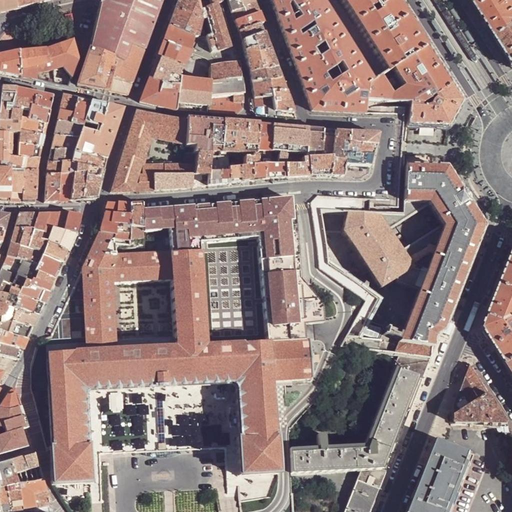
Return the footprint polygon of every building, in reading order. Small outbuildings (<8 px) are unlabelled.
[(12,11),(17,10),(15,0),(1,0),(3,13),(12,11)] [(15,0),(17,10),(26,8),(33,6),(34,5),(33,0),(15,0)] [(128,96),(132,84),(162,0),(109,0),(99,4),(96,18),(93,35),(90,45),(77,84),(77,86),(117,94),(128,96)] [(196,1),(194,2),(193,0),(177,0),(172,16),(169,27),(193,39),(198,38),(201,23),(201,22),(197,13),(212,7),(211,5),(197,10),(196,5),(197,4),(196,1)] [(234,0),(228,3),(231,12),(255,3),(253,0),(234,0)] [(275,15),(277,21),(290,16),(286,7),(290,6),(295,13),(315,0),(278,0),(270,3),(275,15)] [(319,0),(315,0),(295,13),(298,19),(293,23),(290,16),(277,21),(281,30),(284,38),(295,34),(297,33),(310,24),(328,13),(319,0)] [(348,0),(342,4),(354,24),(370,13),(368,10),(376,4),(379,8),(391,0),(348,0)] [(370,13),(354,24),(366,43),(382,33),(391,27),(407,17),(399,5),(395,0),(391,0),(379,8),(381,12),(373,17),(370,13)] [(469,0),(477,11),(493,0),(469,0)] [(511,29),(511,4),(511,5),(511,4),(511,0),(493,0),(477,11),(484,22),(495,40),(511,29)] [(231,12),(235,22),(259,13),(257,9),(255,3),(231,12)] [(376,4),(368,10),(370,13),(379,8),(376,4)] [(212,7),(197,13),(201,22),(206,20),(206,18),(208,17),(212,36),(206,38),(211,54),(213,58),(213,60),(213,62),(212,63),(210,67),(222,65),(220,52),(230,49),(216,5),(212,7)] [(286,7),(290,16),(295,13),(290,6),(286,7)] [(381,12),(379,8),(370,13),(373,17),(381,12)] [(451,11),(458,22),(461,20),(455,9),(451,11)] [(235,22),(239,33),(259,24),(260,25),(263,23),(261,17),(259,13),(235,22)] [(328,13),(310,24),(314,29),(299,38),(297,33),(295,34),(284,38),(289,52),(294,66),(302,63),(310,59),(314,56),(312,52),(324,44),(327,48),(343,37),(328,13)] [(290,16),(293,23),(298,19),(295,13),(290,16)] [(409,21),(407,17),(391,27),(394,31),(385,37),(382,33),(366,43),(376,57),(386,73),(392,69),(401,63),(399,59),(407,53),(410,58),(426,47),(416,31),(409,21)] [(431,23),(437,33),(440,30),(434,21),(431,23)] [(239,33),(242,43),(263,34),(261,29),(260,25),(259,24),(239,33)] [(310,24),(297,33),(299,38),(314,29),(310,24)] [(163,42),(157,58),(183,70),(186,64),(191,54),(193,39),(169,27),(163,42)] [(394,31),(391,27),(382,33),(385,37),(394,31)] [(511,29),(495,40),(511,65),(511,29)] [(465,33),(472,43),(475,41),(468,31),(465,33)] [(242,43),(244,53),(255,50),(257,56),(269,51),(266,42),(263,34),(242,43)] [(302,63),(294,66),(298,75),(303,89),(306,96),(311,112),(364,115),(364,114),(365,102),(366,85),(372,82),(343,37),(327,48),(314,56),(310,59),(302,63)] [(193,39),(191,54),(207,60),(213,62),(213,60),(213,58),(211,54),(206,38),(205,38),(198,38),(193,39)] [(19,52),(23,78),(29,79),(36,81),(36,72),(51,73),(62,68),(71,78),(77,61),(73,48),(72,42),(49,50),(38,51),(30,52),(19,52)] [(312,52),(314,56),(327,48),(324,44),(312,52)] [(401,63),(392,69),(404,88),(416,80),(420,78),(438,66),(432,57),(426,47),(410,58),(401,63)] [(244,53),(250,83),(280,79),(277,71),(270,54),(269,51),(257,56),(255,50),(244,53)] [(5,55),(0,55),(0,73),(4,74),(23,78),(19,52),(5,55)] [(407,53),(399,59),(401,63),(410,58),(407,53)] [(153,69),(149,79),(169,88),(171,85),(177,87),(179,80),(180,78),(179,77),(183,70),(157,58),(153,69)] [(209,82),(209,106),(209,113),(217,114),(238,116),(241,112),(243,110),(243,95),(241,79),(240,65),(222,65),(210,67),(210,68),(210,82),(209,82)] [(443,73),(438,66),(420,78),(424,85),(420,87),(416,80),(404,88),(391,96),(390,97),(389,103),(409,105),(409,104),(419,105),(421,104),(427,100),(425,96),(430,94),(432,97),(451,85),(443,73)] [(209,106),(209,82),(200,80),(181,78),(180,78),(179,80),(177,87),(171,85),(169,88),(149,79),(140,103),(160,108),(176,111),(177,111),(178,103),(209,106)] [(391,96),(378,78),(372,82),(366,85),(365,102),(374,103),(389,103),(390,97),(391,96)] [(420,78),(416,80),(420,87),(424,85),(420,78)] [(250,83),(253,98),(249,99),(250,111),(256,116),(263,117),(275,118),(271,98),(270,92),(285,93),(284,89),(280,79),(250,83)] [(461,102),(451,85),(432,97),(435,101),(433,101),(431,102),(429,105),(429,106),(421,109),(421,104),(419,105),(409,104),(409,105),(407,127),(447,130),(454,115),(461,102)] [(7,89),(2,89),(0,101),(0,122),(7,123),(15,89),(7,89)] [(15,89),(7,123),(18,124),(19,120),(27,122),(28,116),(20,114),(21,113),(20,113),(20,109),(26,111),(29,111),(30,108),(49,112),(52,97),(34,93),(16,89),(15,89)] [(296,119),(285,93),(270,92),(271,98),(275,118),(287,119),(296,119)] [(76,100),(63,97),(59,111),(57,122),(70,126),(76,100)] [(435,101),(432,97),(427,100),(421,104),(421,109),(429,106),(429,105),(431,102),(433,101),(435,101)] [(83,102),(76,100),(70,126),(81,129),(90,103),(83,102)] [(73,154),(106,160),(107,158),(113,138),(123,110),(105,107),(90,103),(81,129),(81,131),(77,141),(73,151),(73,154)] [(49,112),(30,108),(29,111),(29,113),(28,116),(27,122),(46,126),(48,118),(49,112)] [(184,163),(192,163),(191,166),(171,167),(164,167),(142,167),(142,178),(139,178),(138,187),(133,187),(136,178),(140,167),(149,138),(185,146),(186,122),(170,121),(135,113),(124,151),(111,193),(128,192),(154,191),(154,177),(192,176),(194,176),(196,155),(193,155),(184,155),(182,163),(184,163)] [(27,122),(19,120),(18,124),(18,133),(44,137),(45,130),(46,126),(27,122)] [(184,148),(184,149),(193,150),(193,155),(196,155),(209,156),(210,152),(221,153),(222,123),(205,121),(186,120),(186,122),(185,146),(184,148)] [(0,122),(0,134),(11,135),(15,135),(18,135),(18,133),(18,124),(7,123),(0,122)] [(55,132),(54,137),(77,141),(81,131),(81,129),(70,126),(57,122),(55,132)] [(238,124),(222,123),(221,153),(221,157),(221,158),(209,157),(208,173),(226,173),(228,173),(229,169),(232,168),(235,168),(240,167),(244,167),(244,158),(256,157),(256,151),(258,126),(238,124)] [(265,126),(258,126),(256,151),(259,151),(271,152),(272,127),(265,126)] [(274,153),(294,154),(294,159),(294,161),(302,161),(302,159),(306,159),(307,130),(298,129),(280,127),(272,127),(271,152),(271,156),(273,156),(274,153)] [(316,130),(307,130),(306,159),(307,159),(321,158),(323,131),(316,130)] [(329,132),(323,131),(321,158),(331,158),(334,132),(329,132)] [(342,133),(334,132),(331,158),(331,160),(344,162),(345,155),(347,144),(348,133),(342,133)] [(44,137),(18,133),(18,135),(17,145),(41,148),(43,141),(44,137)] [(361,134),(348,133),(347,144),(375,146),(377,136),(361,134)] [(11,135),(0,134),(0,169),(6,170),(8,158),(10,158),(10,153),(10,149),(11,135)] [(51,146),(50,151),(73,151),(77,141),(54,137),(51,146)] [(142,167),(164,167),(171,167),(171,164),(143,165),(150,141),(184,148),(185,146),(149,138),(140,167),(142,167)] [(375,146),(347,144),(345,155),(371,156),(375,146)] [(41,148),(17,145),(17,159),(18,159),(38,159),(40,151),(41,148)] [(48,159),(47,164),(70,164),(73,154),(73,151),(50,151),(48,159)] [(73,154),(70,164),(70,165),(75,166),(103,171),(105,165),(106,160),(73,154)] [(209,156),(196,155),(194,176),(208,176),(208,173),(209,157),(209,156)] [(371,156),(345,155),(344,162),(344,166),(345,166),(368,168),(369,168),(371,156)] [(273,165),(285,165),(294,165),(302,164),(302,161),(294,161),(294,159),(280,159),(280,160),(273,160),(273,156),(271,156),(271,158),(270,165),(273,165)] [(256,157),(244,158),(244,167),(240,167),(240,183),(248,182),(251,182),(252,166),(256,165),(256,157)] [(37,164),(38,159),(18,159),(17,159),(10,158),(8,158),(6,170),(9,170),(22,171),(36,171),(37,164)] [(321,158),(307,159),(309,178),(321,178),(329,178),(331,160),(331,158),(321,158)] [(285,165),(286,179),(299,178),(309,178),(307,159),(306,159),(302,159),(302,161),(302,164),(294,165),(285,165)] [(337,178),(343,178),(345,166),(344,166),(344,162),(331,160),(329,178),(337,178)] [(70,164),(47,164),(46,173),(45,176),(59,176),(73,175),(74,175),(75,166),(70,165),(70,164)] [(259,181),(264,180),(263,165),(256,165),(252,166),(251,182),(259,181)] [(263,165),(264,180),(277,179),(286,179),(285,165),(273,165),(270,165),(266,165),(263,165)] [(103,171),(75,166),(74,175),(73,175),(70,201),(74,201),(93,199),(96,199),(103,171)] [(228,173),(228,185),(236,184),(240,183),(240,167),(235,168),(232,168),(229,169),(228,173)] [(402,202),(426,204),(439,226),(441,229),(420,283),(417,291),(409,310),(400,333),(365,320),(355,338),(346,336),(344,339),(340,348),(399,357),(428,361),(439,333),(459,282),(481,227),(460,195),(444,169),(404,167),(402,202)] [(0,169),(0,201),(1,202),(9,202),(9,170),(6,170),(0,169)] [(22,171),(9,170),(9,202),(15,203),(21,203),(22,171)] [(36,171),(22,171),(21,203),(27,203),(35,203),(35,197),(36,171)] [(208,176),(208,187),(220,185),(228,185),(228,173),(226,173),(208,173),(208,176)] [(73,175),(59,176),(57,202),(63,202),(70,201),(73,175)] [(59,176),(45,176),(44,196),(44,203),(51,203),(57,202),(59,176)] [(154,177),(154,191),(174,190),(192,189),(192,183),(192,176),(154,177)] [(197,234),(198,242),(256,237),(265,342),(298,340),(297,325),(296,319),(327,315),(326,304),(300,281),(296,230),(293,230),(291,215),(290,200),(143,211),(143,229),(167,227),(167,236),(197,234)] [(426,204),(402,202),(401,215),(376,213),(386,229),(426,204)] [(108,203),(104,214),(105,215),(129,216),(130,205),(117,204),(108,203)] [(129,216),(130,229),(143,229),(143,211),(143,204),(136,205),(130,205),(129,216)] [(439,226),(426,204),(386,229),(400,251),(439,226)] [(344,212),(320,210),(323,229),(336,230),(343,231),(344,212)] [(368,213),(344,212),(343,231),(355,251),(368,271),(379,289),(394,279),(411,269),(400,251),(386,229),(376,213),(368,213)] [(10,216),(0,214),(0,242),(2,242),(4,235),(10,216)] [(15,228),(33,230),(38,214),(27,214),(18,214),(17,220),(15,228)] [(38,214),(33,230),(42,232),(42,231),(45,231),(44,239),(49,240),(53,233),(58,214),(47,214),(38,214)] [(67,214),(58,214),(53,233),(76,235),(81,217),(74,216),(67,214)] [(102,225),(99,234),(114,237),(113,241),(114,241),(130,242),(129,240),(130,229),(129,216),(105,215),(103,219),(102,225)] [(400,251),(411,269),(420,283),(441,229),(439,226),(400,251)] [(12,237),(10,244),(28,248),(33,230),(15,228),(12,237)] [(143,229),(130,229),(129,240),(143,242),(143,229)] [(323,229),(327,264),(341,275),(336,230),(323,229)] [(29,261),(32,249),(44,251),(46,247),(49,240),(44,239),(41,238),(42,232),(33,230),(28,248),(10,244),(8,250),(7,257),(24,260),(29,261)] [(74,241),(76,235),(53,233),(49,240),(46,247),(68,253),(74,241)] [(85,323),(86,352),(106,351),(106,342),(102,290),(112,290),(170,286),(168,253),(114,257),(113,241),(114,237),(99,234),(91,250),(82,270),(85,323)] [(197,234),(167,236),(168,253),(170,286),(174,348),(204,346),(198,242),(197,234)] [(66,257),(68,253),(46,247),(44,251),(41,259),(63,264),(66,257)] [(351,253),(364,273),(368,271),(355,251),(351,253)] [(511,255),(508,264),(500,286),(511,290),(511,255)] [(63,264),(41,259),(39,263),(35,270),(38,272),(55,280),(59,272),(63,264)] [(20,269),(15,280),(11,278),(13,275),(0,271),(0,280),(13,285),(22,289),(25,284),(30,286),(31,282),(32,279),(35,280),(38,272),(35,270),(39,263),(29,261),(24,260),(20,269)] [(411,269),(394,279),(395,282),(417,291),(420,283),(411,269)] [(55,280),(38,272),(35,280),(32,279),(31,282),(30,286),(49,293),(52,286),(55,280)] [(379,289),(409,310),(417,291),(395,282),(394,279),(379,289)] [(0,294),(3,296),(5,292),(8,293),(7,297),(4,305),(5,306),(6,308),(7,309),(8,307),(11,308),(18,296),(22,289),(13,285),(0,280),(0,294)] [(47,298),(49,293),(30,286),(25,284),(22,289),(18,296),(43,305),(47,298)] [(506,366),(511,362),(511,290),(500,286),(498,292),(492,305),(487,318),(483,330),(506,366)] [(116,341),(112,290),(102,290),(106,342),(116,341)] [(18,296),(11,308),(38,316),(41,309),(43,305),(18,296)] [(35,322),(38,316),(11,308),(8,307),(7,309),(7,310),(7,313),(6,314),(5,316),(4,317),(3,319),(32,328),(35,322)] [(328,321),(327,315),(296,319),(297,325),(328,321)] [(30,333),(32,328),(3,319),(1,318),(0,320),(0,331),(27,339),(30,333)] [(25,344),(27,339),(0,331),(0,332),(0,344),(22,350),(25,344)] [(106,351),(86,352),(47,355),(50,452),(51,485),(89,484),(90,474),(89,464),(89,454),(88,447),(90,447),(89,446),(88,446),(87,444),(86,441),(77,442),(74,382),(244,372),(247,433),(238,433),(237,437),(237,439),(236,439),(235,440),(237,440),(237,446),(237,456),(238,466),(238,470),(238,477),(243,475),(272,474),(277,474),(277,468),(276,468),(275,440),(276,435),(274,435),(273,433),(273,428),(271,381),(304,379),(303,364),(305,364),(305,355),(302,355),(302,340),(298,340),(265,342),(204,346),(174,348),(116,351),(106,351)] [(116,341),(106,342),(106,351),(116,351),(116,341)] [(17,361),(22,350),(0,344),(0,357),(10,359),(17,361)] [(418,378),(392,443),(395,444),(428,361),(399,357),(395,369),(418,378)] [(490,399),(471,370),(470,367),(451,406),(452,423),(490,399)] [(418,378),(395,369),(368,435),(377,439),(380,430),(389,434),(385,442),(391,444),(392,443),(418,378)] [(88,392),(92,391),(228,383),(231,384),(233,385),(235,387),(236,390),(238,433),(247,433),(244,372),(74,382),(77,442),(86,441),(84,399),(84,398),(85,395),(88,392)] [(84,398),(84,399),(86,441),(87,444),(88,446),(89,446),(90,447),(88,447),(89,454),(237,446),(237,440),(235,440),(236,439),(237,439),(237,437),(238,433),(236,390),(235,387),(233,385),(231,384),(228,383),(92,391),(88,392),(85,395),(84,398)] [(4,398),(0,405),(0,409),(8,411),(20,406),(18,399),(15,390),(14,389),(9,391),(4,398)] [(490,399),(452,423),(452,428),(506,429),(508,428),(490,399)] [(4,425),(23,416),(21,410),(20,406),(8,411),(4,425)] [(0,424),(4,425),(8,411),(0,409),(0,424)] [(4,425),(0,436),(20,430),(27,428),(25,421),(23,416),(4,425)] [(0,453),(11,451),(25,447),(23,438),(20,430),(0,436),(0,435),(0,453)] [(368,435),(363,447),(378,446),(389,451),(391,444),(385,442),(377,439),(368,435)] [(381,471),(389,451),(378,446),(363,447),(325,448),(317,448),(289,449),(290,473),(360,472),(381,471)] [(413,511),(453,511),(473,461),(438,448),(431,467),(418,500),(413,511)] [(392,452),(389,451),(381,471),(384,472),(388,463),(392,452)] [(9,461),(12,474),(38,467),(36,461),(35,454),(22,458),(9,461)] [(227,457),(228,467),(238,466),(237,456),(227,457)] [(2,464),(0,464),(0,480),(0,481),(2,487),(3,487),(4,490),(15,487),(12,474),(9,461),(2,464)] [(101,473),(100,464),(89,464),(90,474),(101,473)] [(374,488),(381,471),(360,472),(356,481),(372,488),(374,488)] [(384,472),(381,471),(374,488),(377,490),(382,478),(384,472)] [(15,487),(21,510),(34,508),(31,495),(45,492),(43,485),(42,480),(15,487)] [(362,511),(372,488),(356,481),(344,511),(362,511)] [(0,511),(8,511),(9,511),(4,490),(3,487),(2,487),(0,487),(0,511)] [(4,490),(9,511),(21,510),(15,487),(4,490)] [(368,511),(377,490),(374,488),(372,488),(362,511),(368,511)] [(31,495),(34,508),(49,505),(47,499),(45,492),(31,495)]
